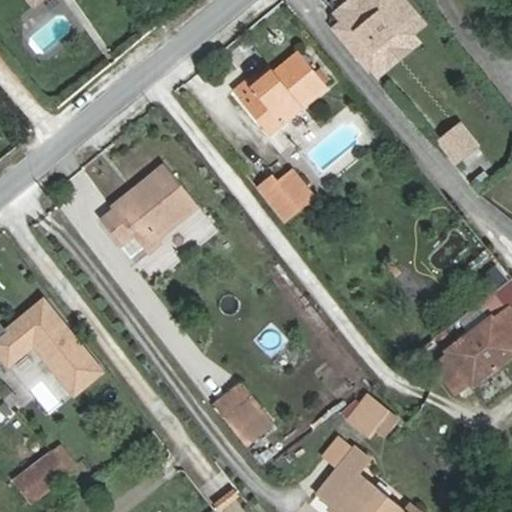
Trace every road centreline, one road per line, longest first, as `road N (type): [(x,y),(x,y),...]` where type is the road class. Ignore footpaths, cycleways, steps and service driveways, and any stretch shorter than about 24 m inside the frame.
road 1 (residential): [(215,480),(7,199)]
road 2 (residential): [(69,148),(245,0)]
